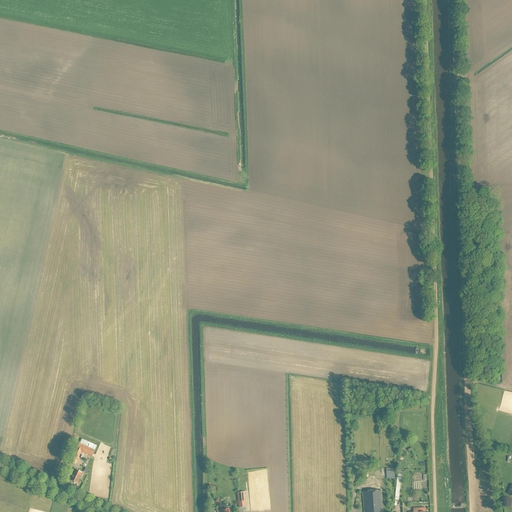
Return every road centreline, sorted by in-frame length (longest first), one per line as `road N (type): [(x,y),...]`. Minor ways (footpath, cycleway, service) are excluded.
road 1 (track): [(474,511),(454,0)]
road 2 (track): [(435,511),(427,0)]
